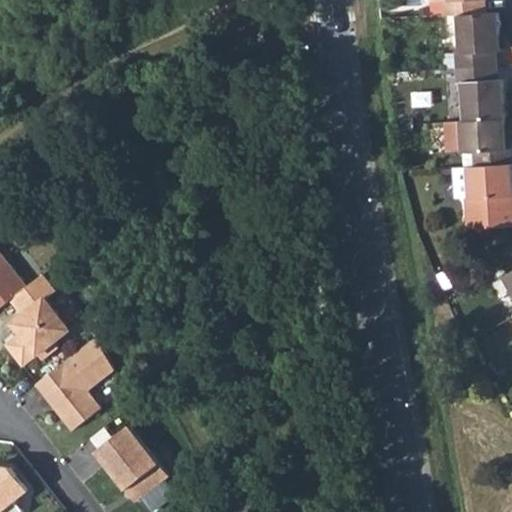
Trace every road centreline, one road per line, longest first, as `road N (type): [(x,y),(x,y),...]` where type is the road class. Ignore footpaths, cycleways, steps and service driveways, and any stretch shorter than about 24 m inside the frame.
road 1 (tertiary): [(415,511),(353,179),(330,0)]
road 2 (residential): [(6,406),(82,511)]
